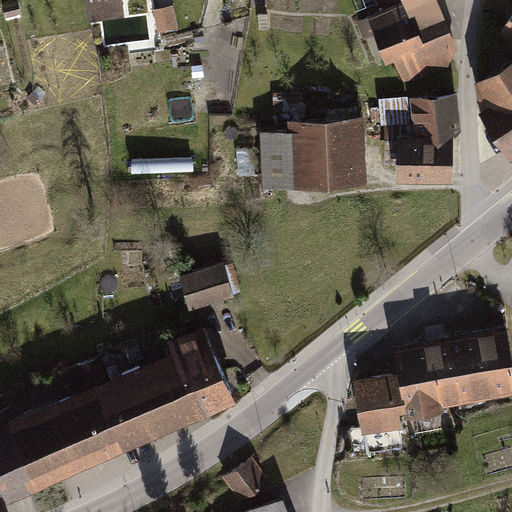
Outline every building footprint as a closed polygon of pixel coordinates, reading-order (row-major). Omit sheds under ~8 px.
[(19,0),(10,0),(2,2),(6,16),(22,11),(19,0)] [(83,0),(87,19),(124,15),(122,0),(83,0)] [(413,79),(448,66),(458,44),(438,0),(376,0),(379,5),(366,10),(368,13),(356,18),(363,36),(374,31),(384,59),(393,55),(403,79),(413,79)] [(173,2),(152,6),(157,29),(177,25),(173,2)] [(511,8),(498,30),(511,39),(511,8)] [(509,154),(511,152),(511,51),(473,75),(478,104),(509,154)] [(461,125),(457,87),(409,93),(413,129),(427,129),(436,140),(452,130),(452,133),(461,125)] [(293,181),(366,178),(363,110),(286,114),(287,126),(290,125),(293,181)] [(290,125),(287,126),(259,127),(262,183),(293,181),(290,125)] [(394,175),(451,176),(452,133),(452,130),(436,140),(427,129),(413,129),(395,130),(394,175)] [(190,305),(235,292),(225,257),(180,269),(190,305)] [(8,495),(238,397),(205,319),(169,334),(174,346),(159,352),(152,331),(99,350),(100,353),(75,363),(84,384),(0,419),(0,491),(6,489),(8,495)] [(442,404),(511,392),(511,352),(506,319),(391,339),(396,367),(402,408),(404,416),(443,409),(442,404)] [(402,408),(396,367),(351,374),(360,432),(401,426),(398,409),(402,408)] [(252,453),(223,473),(242,501),(271,481),(252,453)] [(292,511),(284,492),(233,511),(292,511)]
